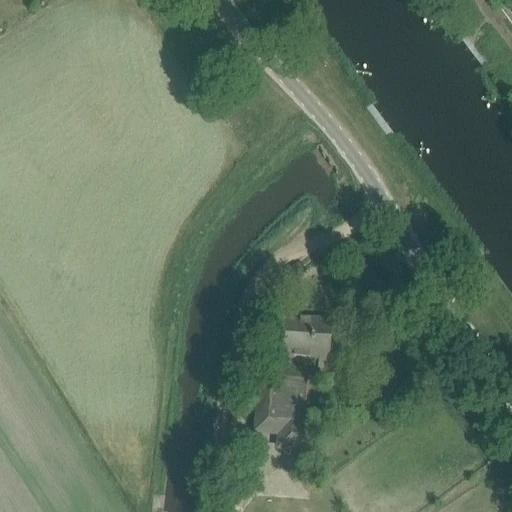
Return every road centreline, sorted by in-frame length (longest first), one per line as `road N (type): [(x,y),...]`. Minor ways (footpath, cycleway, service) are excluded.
road 1 (unclassified): [(511,378),(363,168),(222,0)]
road 2 (track): [(382,203),(257,289),(229,391),(215,511)]
